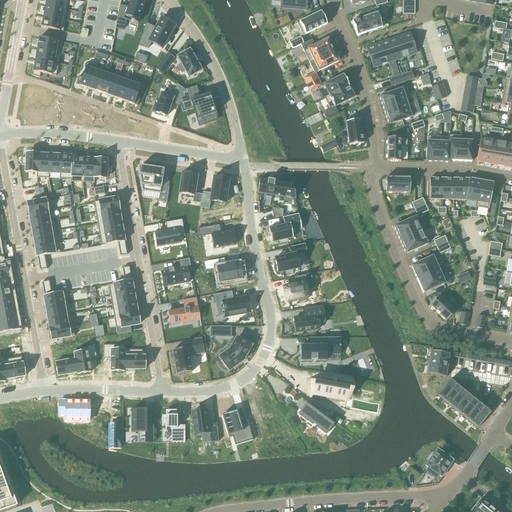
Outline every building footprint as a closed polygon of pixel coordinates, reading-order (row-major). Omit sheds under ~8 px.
[(68,0),(45,0),(45,7),(67,11),(69,0),(68,0)] [(120,5),(115,29),(123,30),(127,20),(138,24),(142,13),(146,0),(130,0),(129,2),(129,7),(120,5)] [(45,7),(43,17),(65,21),(67,11),(45,7)] [(303,36),(327,24),(321,12),(297,23),(303,36)] [(377,13),(352,21),(357,36),(382,28),(377,13)] [(41,22),(40,28),(63,33),(65,21),(43,17),(42,22),(41,22)] [(146,23),(138,46),(148,49),(151,43),(162,49),(166,41),(168,42),(171,35),(170,34),(174,26),(161,19),(156,29),(153,27),(151,30),(145,27),(147,24),(146,23)] [(495,22),(493,29),(505,31),(507,24),(495,22)] [(394,60),(416,53),(410,33),(388,41),(394,60)] [(300,37),(289,43),(292,49),(300,45),(303,44),(300,37)] [(38,44),(37,50),(56,53),(58,42),(38,38),(37,44),(38,44)] [(303,44),(300,45),(309,62),(333,50),(327,39),(314,46),(312,40),(303,44)] [(372,68),(394,60),(388,41),(366,48),(372,68)] [(37,50),(35,60),(54,64),(54,63),(56,53),(37,50)] [(189,50),(177,57),(181,64),(177,66),(181,73),(185,71),(189,78),(201,71),(196,63),(197,63),(194,58),(189,50)] [(333,50),(309,62),(314,73),(314,74),(315,73),(338,62),(333,50)] [(136,53),(134,61),(145,65),(147,57),(136,53)] [(492,53),(490,60),(502,62),(503,55),(492,53)] [(164,58),(155,69),(156,69),(162,74),(171,63),(164,58)] [(35,60),(32,76),(40,79),(41,74),(56,76),(58,64),(54,63),(54,64),(35,60)] [(78,77),(76,85),(90,90),(98,68),(87,64),(82,78),(78,77)] [(98,68),(90,90),(95,92),(101,94),(109,71),(98,68)] [(109,71),(101,94),(107,96),(112,97),(120,75),(109,71)] [(403,82),(414,79),(412,72),(400,76),(403,82)] [(314,73),(303,79),(306,85),(318,80),(315,73),(314,74),(314,73)] [(120,75),(112,97),(123,101),(130,79),(120,75)] [(318,80),(306,85),(310,92),(317,88),(322,100),(325,99),(324,98),(349,87),(343,75),(321,86),(318,80)] [(403,82),(400,76),(399,76),(393,78),(389,80),(391,86),(403,82)] [(465,84),(477,86),(478,79),(466,77),(465,84)] [(505,78),(503,90),(511,92),(511,79),(508,79),(505,78)] [(130,79),(123,101),(137,106),(140,98),(137,97),(142,83),(130,79)] [(442,84),(431,88),(433,95),(444,91),(442,84)] [(465,84),(464,91),(476,93),(477,86),(465,84)] [(156,99),(152,112),(155,113),(154,115),(160,117),(160,115),(166,117),(171,103),(179,106),(184,90),(177,85),(173,95),(167,93),(166,95),(161,94),(159,100),(156,99)] [(324,98),(325,99),(330,110),(323,113),(326,119),(338,113),(335,107),(354,98),(349,87),(324,98)] [(184,90),(179,106),(191,102),(193,109),(194,108),(199,124),(204,122),(211,120),(217,118),(215,113),(216,113),(210,95),(195,99),(191,88),(184,90)] [(404,88),(379,97),(384,111),(409,103),(404,88)] [(511,92),(503,90),(501,103),(508,104),(511,104),(511,92)] [(435,101),(447,97),(444,91),(433,95),(435,101)] [(475,98),(476,93),(464,91),(463,97),(475,100),(475,98)] [(461,104),(473,106),(475,100),(463,97),(461,104)] [(409,103),(384,111),(388,125),(413,117),(409,103)] [(461,104),(460,111),(472,113),(473,106),(461,104)] [(359,120),(345,123),(349,146),(363,144),(359,120)] [(424,127),(422,121),(411,124),(413,131),(424,127)] [(450,138),(449,161),(459,162),(460,138),(461,138),(461,136),(449,136),(449,138),(450,138)] [(426,152),(426,162),(438,163),(439,137),(427,137),(427,145),(426,152)] [(439,137),(438,163),(449,163),(449,161),(450,138),(449,138),(439,137)] [(387,138),(387,161),(400,162),(400,159),(407,160),(407,148),(407,139),(387,138)] [(460,138),(459,162),(471,162),(472,139),(461,138),(460,138)] [(494,141),(480,139),(476,162),(490,165),(494,141)] [(334,141),(320,148),(323,154),(332,150),(336,148),(338,147),(334,141)] [(504,167),(508,144),(494,141),(490,165),(504,167)] [(21,158),(21,165),(26,166),(25,173),(37,173),(38,154),(26,154),(26,158),(21,158)] [(37,173),(36,178),(49,179),(49,174),(50,155),(38,154),(37,173)] [(50,155),(49,174),(59,175),(60,175),(61,156),(50,155)] [(59,175),(59,179),(70,180),(71,180),(72,158),(73,158),(73,156),(61,156),(60,175),(59,175)] [(70,180),(70,182),(82,183),(84,159),(73,158),(72,158),(71,180),(70,180)] [(84,159),(82,183),(94,183),(94,179),(95,159),(84,159)] [(95,159),(94,179),(106,179),(106,175),(111,175),(111,168),(106,167),(107,160),(95,159)] [(138,169),(138,170),(138,172),(139,172),(142,191),(159,194),(158,202),(167,203),(169,187),(161,186),(164,170),(143,167),(142,167),(141,167),(140,167),(139,167),(139,168),(138,169)] [(182,173),(179,194),(193,197),(192,202),(201,204),(202,195),(194,194),(197,175),(182,173)] [(203,192),(200,208),(209,209),(210,201),(225,204),(226,201),(228,202),(229,194),(227,194),(229,180),(213,178),(210,194),(203,192)] [(410,178),(386,178),(385,193),(409,194),(410,178)] [(429,200),(442,200),(442,179),(429,179),(429,200)] [(454,200),(454,179),(442,179),(442,200),(454,200)] [(454,179),(454,200),(465,201),(469,179),(454,179)] [(466,200),(477,202),(481,182),(469,179),(465,201),(466,201),(466,200)] [(259,180),(257,193),(295,199),(292,185),(274,182),(274,181),(272,181),(270,180),(267,180),(267,181),(259,180)] [(493,184),(481,182),(477,202),(476,207),(489,209),(493,184)] [(103,187),(94,189),(95,196),(104,194),(103,187)] [(117,198),(93,202),(95,214),(119,209),(117,198)] [(50,199),(27,203),(29,214),(52,210),(50,199)] [(411,203),(414,210),(425,205),(422,199),(411,203)] [(428,211),(425,205),(414,210),(417,216),(428,211)] [(119,209),(95,214),(97,224),(121,220),(119,209)] [(52,210),(29,214),(31,225),(54,221),(52,210)] [(284,226),(268,229),(271,243),(279,241),(279,243),(287,242),(287,240),(293,238),(291,232),(302,230),(298,214),(282,218),(284,226)] [(393,227),(399,241),(421,231),(415,217),(393,227)] [(121,220),(97,224),(99,235),(123,231),(121,220)] [(166,230),(154,233),(157,247),(156,247),(157,248),(180,243),(179,238),(185,237),(182,220),(165,223),(166,230)] [(54,221),(31,225),(32,236),(56,231),(54,221)] [(219,225),(197,229),(199,237),(210,235),(213,250),(235,246),(232,231),(220,233),(219,225)] [(56,231),(32,236),(34,246),(58,242),(56,231)] [(123,231),(99,235),(101,246),(117,243),(119,257),(127,256),(124,242),(125,242),(123,231)] [(427,244),(421,231),(399,241),(405,254),(427,244)] [(58,242),(34,246),(36,257),(37,257),(39,271),(46,270),(44,256),(60,253),(58,242)] [(490,242),(489,249),(501,251),(502,244),(490,242)] [(447,243),(436,248),(439,254),(450,249),(447,243)] [(290,255),(275,259),(278,273),(299,268),(296,255),(299,254),(298,246),(289,248),(290,255)] [(499,258),(501,251),(489,249),(487,256),(499,258)] [(439,270),(439,271),(441,270),(435,256),(411,266),(417,280),(439,270)] [(168,271),(161,272),(163,287),(189,282),(187,268),(190,267),(189,259),(179,261),(180,269),(173,270),(173,269),(168,270),(168,271)] [(224,259),(204,262),(206,270),(217,268),(220,283),(226,282),(227,284),(236,283),(235,280),(242,279),(239,264),(225,267),(224,259)] [(124,283),(108,285),(110,297),(134,292),(132,281),(131,281),(129,268),(122,269),(124,283)] [(445,284),(439,271),(439,270),(417,280),(423,294),(445,284)] [(470,279),(468,273),(457,278),(459,284),(470,279)] [(297,285),(283,288),(286,302),(298,299),(299,302),(307,300),(306,298),(308,297),(306,291),(314,289),(311,274),(295,277),(297,285)] [(7,276),(0,277),(0,288),(9,287),(7,276)] [(495,281),(483,279),(482,286),(494,288),(495,281)] [(49,282),(41,283),(44,297),(43,297),(45,308),(69,304),(67,293),(51,295),(49,282)] [(9,287),(0,288),(0,299),(11,297),(9,287)] [(134,292),(110,297),(112,307),(136,303),(134,292)] [(231,292),(214,295),(215,303),(223,302),(226,317),(249,313),(247,300),(244,300),(244,298),(233,300),(231,292)] [(455,312),(439,296),(429,306),(446,322),(455,312)] [(0,310),(13,308),(11,297),(0,299),(0,310)] [(184,309),(168,311),(170,326),(200,321),(196,298),(183,301),(184,309)] [(136,303),(112,307),(114,318),(137,314),(136,303)] [(69,304),(45,308),(47,319),(71,314),(69,304)] [(304,317),(294,318),(296,333),(318,330),(317,321),(324,320),(322,306),(303,309),(304,317)] [(13,308),(0,310),(0,321),(15,318),(13,308)] [(468,314),(461,313),(459,325),(466,326),(468,314)] [(71,314),(47,319),(49,329),(73,325),(71,314)] [(137,314),(114,318),(117,335),(131,332),(130,326),(139,325),(137,314)] [(485,317),(478,316),(476,328),(483,329),(485,317)] [(15,318),(0,321),(0,332),(17,330),(15,318)] [(73,325),(49,329),(51,340),(75,336),(73,325)] [(230,327),(210,328),(210,336),(230,336),(230,327)] [(129,333),(120,334),(121,341),(130,340),(129,333)] [(173,359),(171,359),(172,366),(174,366),(176,375),(179,374),(179,375),(180,374),(180,373),(183,373),(183,374),(184,374),(192,372),(189,356),(204,354),(201,338),(186,341),(188,349),(172,351),(173,359)] [(226,352),(219,358),(229,370),(238,363),(239,364),(246,356),(245,356),(251,345),(237,338),(232,345),(230,344),(225,350),(226,352)] [(301,353),(300,353),(300,354),(301,354),(301,361),(302,361),(310,361),(312,361),(315,361),(317,361),(324,361),(326,361),(326,354),(333,354),(333,338),(311,338),(311,343),(311,346),(302,346),(301,346),(301,353)] [(73,343),(63,344),(65,351),(74,350),(73,343)] [(86,351),(74,354),(75,360),(78,373),(77,373),(78,375),(91,373),(88,359),(96,358),(94,345),(85,346),(86,351)] [(124,345),(103,345),(103,359),(111,359),(111,372),(124,372),(124,370),(124,350),(124,345)] [(124,350),(124,370),(145,370),(145,350),(124,350)] [(429,359),(449,363),(449,362),(448,362),(449,357),(450,357),(450,355),(449,354),(449,355),(440,353),(439,353),(431,352),(431,351),(430,351),(430,353),(429,359)] [(1,361),(4,380),(5,380),(25,376),(22,357),(1,361)] [(428,366),(427,366),(447,370),(447,369),(448,363),(449,363),(429,359),(429,360),(428,366)] [(75,360),(55,364),(57,376),(77,373),(78,373),(75,360)] [(427,372),(426,374),(427,374),(436,376),(437,376),(445,377),(446,378),(446,375),(447,370),(427,366),(427,367),(428,367),(427,372)] [(315,379),(312,392),(346,398),(350,378),(324,374),(323,381),(315,379)] [(438,394),(437,396),(438,397),(443,400),(442,401),(443,401),(456,386),(455,385),(450,381),(450,380),(448,382),(446,386),(445,386),(445,387),(442,390),(441,391),(439,395),(438,394)] [(456,386),(443,401),(444,402),(448,405),(449,406),(461,390),(461,389),(460,390),(457,386),(456,386)] [(461,390),(449,406),(450,406),(454,409),(454,410),(467,395),(466,394),(462,391),(461,390)] [(467,395),(454,410),(455,411),(459,414),(460,415),(473,399),(472,398),(472,399),(468,395),(467,395)] [(473,399),(460,415),(461,415),(465,418),(465,419),(466,419),(478,404),(477,403),(473,400),(474,400),(473,399)] [(61,401),(61,415),(68,415),(68,421),(92,421),(92,401),(61,401)] [(267,402),(253,410),(264,431),(271,427),(276,437),(293,435),(280,411),(273,414),(267,402)] [(299,413),(297,415),(312,426),(314,424),(318,427),(316,429),(325,436),(327,434),(335,423),(307,402),(299,413)] [(478,404),(466,419),(466,420),(467,420),(471,423),(470,423),(471,424),(484,408),(483,407),(483,408),(479,404),(478,404)] [(484,408),(471,424),(472,425),(472,424),(477,428),(478,429),(479,427),(482,423),(482,424),(482,423),(485,419),(486,418),(489,415),(490,413),(489,413),(485,409),(484,408)] [(131,411),(131,433),(138,433),(138,443),(153,443),(153,425),(146,425),(146,422),(146,421),(146,417),(146,416),(146,411),(131,411)] [(165,417),(161,417),(161,427),(165,427),(165,429),(171,429),(171,430),(172,430),(172,442),(183,442),(183,443),(184,443),(184,426),(176,426),(176,417),(176,411),(173,411),(165,411),(165,417)] [(193,422),(191,422),(192,427),(194,427),(195,435),(201,435),(202,444),(218,442),(216,425),(208,426),(206,412),(192,414),(193,422)] [(236,412),(223,416),(229,435),(237,433),(240,444),(253,440),(248,424),(241,427),(236,412)] [(110,425),(110,449),(122,449),(122,424),(110,425)] [(428,462),(425,466),(441,477),(444,474),(450,465),(453,461),(437,450),(434,454),(428,462)] [(0,511),(16,507),(16,506),(0,460),(0,511)] [(419,476),(411,470),(410,472),(418,478),(419,476)] [(480,501),(471,511),(493,511),(494,511),(489,508),(480,501)]
